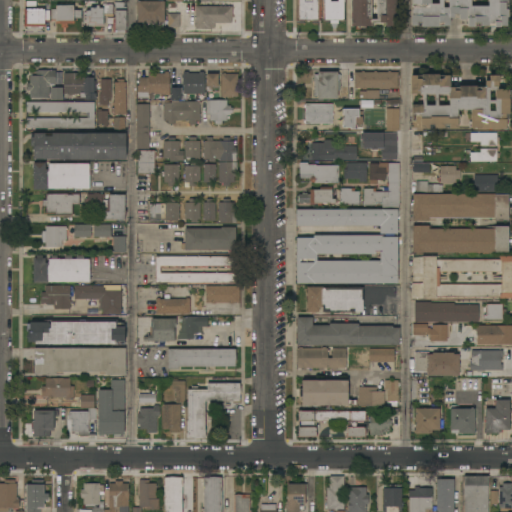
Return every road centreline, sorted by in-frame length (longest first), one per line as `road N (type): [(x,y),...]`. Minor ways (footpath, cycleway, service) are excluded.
road 1 (residential): [(0,461),(511,459)]
road 2 (residential): [(0,53),(511,54)]
road 3 (residential): [(269,461),(269,0)]
